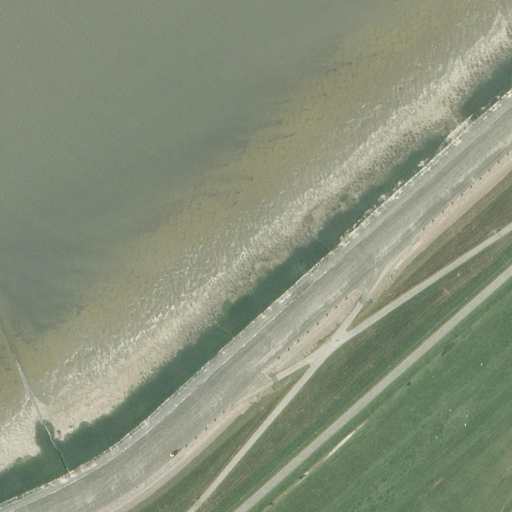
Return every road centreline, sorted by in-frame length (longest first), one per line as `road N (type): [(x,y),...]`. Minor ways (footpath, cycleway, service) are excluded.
road 1 (unclassified): [(192,511),(328,349),(511,226)]
road 2 (unclassified): [(240,511),(511,269)]
